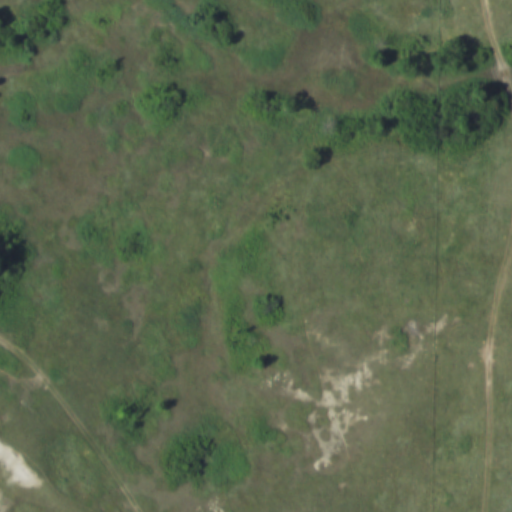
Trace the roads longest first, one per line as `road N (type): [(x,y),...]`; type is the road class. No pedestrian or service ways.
road 1 (track): [(488,0),(511,107),(510,268),(498,309),(482,511)]
road 2 (track): [(134,511),(66,415),(0,343)]
